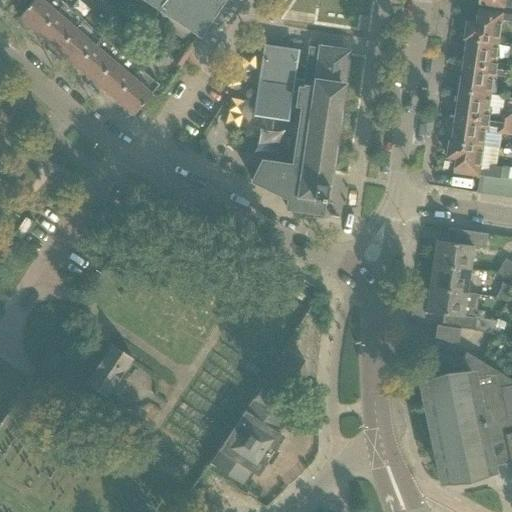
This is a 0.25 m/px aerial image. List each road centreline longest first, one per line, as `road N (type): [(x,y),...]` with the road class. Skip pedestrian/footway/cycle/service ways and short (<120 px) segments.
road 1 (tertiary): [(343,261),(146,163)]
road 2 (tertiary): [(393,202),(423,0)]
road 3 (tertiary): [(146,163),(0,50)]
road 4 (tertiary): [(379,446),(371,297)]
road 5 (residential): [(511,219),(393,202)]
